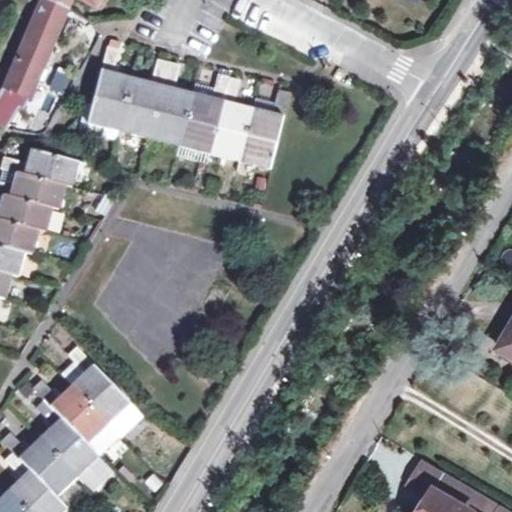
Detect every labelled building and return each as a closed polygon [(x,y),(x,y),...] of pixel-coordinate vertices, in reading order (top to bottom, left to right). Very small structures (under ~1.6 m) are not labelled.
[(0,126),(7,131),(27,99),(32,101),(62,28),(74,0),(80,0),(93,8),(97,0),(43,0),(42,3),(27,42),(16,69),(13,75),(8,84),(5,89),(8,91),(0,104),(0,126)] [(173,90),(176,80),(179,66),(156,60),(149,84),(112,74),(118,50),(106,47),(86,125),(177,147),(208,155),(268,170),(288,93),(275,91),(272,104),(269,114),(251,109),(233,105),(238,81),(215,75),(212,89),(209,99),(191,94),(173,90)] [(212,89),(176,80),(173,90),(191,94),(209,99),(212,89)] [(269,114),(272,104),(254,99),(251,109),(269,114)] [(208,155),(177,147),(175,156),(206,163),(208,155)] [(0,299),(3,300),(10,277),(16,278),(23,253),(31,255),(37,231),(44,233),(50,208),(57,210),(63,186),(71,188),(77,163),(28,152),(25,163),(0,157),(0,158),(0,169),(1,170),(0,176),(0,195),(1,195),(0,198),(0,299)] [(511,320),(496,346),(511,354),(511,320)] [(86,446),(108,425),(129,404),(75,348),(67,356),(82,373),(57,397),(41,381),(31,390),(41,401),(33,408),(50,426),(24,449),(9,435),(0,443),(11,453),(3,461),(19,478),(0,495),(0,511),(63,511),(67,509),(56,498),(97,457),(86,446)] [(86,446),(97,457),(119,437),(108,425),(86,446)] [(431,489),(440,474),(420,462),(406,485),(426,497),(431,489)] [(440,474),(431,489),(467,511),(495,511),(498,508),(440,474)] [(495,511),(467,511),(431,489),(426,497),(417,511),(504,511),(498,508),(495,511)]
